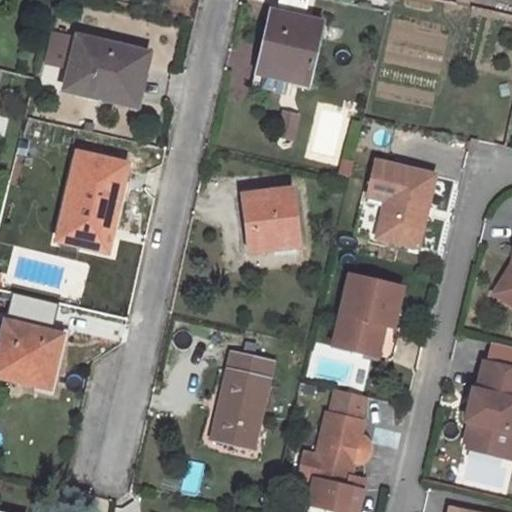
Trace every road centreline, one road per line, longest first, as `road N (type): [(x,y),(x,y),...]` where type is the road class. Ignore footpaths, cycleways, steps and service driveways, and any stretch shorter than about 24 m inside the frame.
road 1 (residential): [(107,492),(219,0)]
road 2 (residential): [(399,511),(472,188),(485,170),(511,166)]
